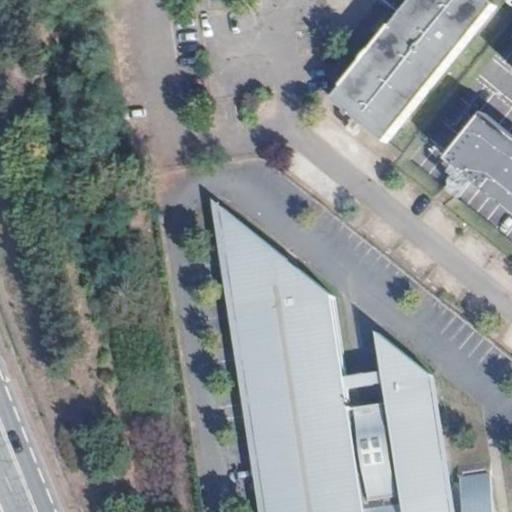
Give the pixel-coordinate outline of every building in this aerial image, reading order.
[(378,133),(485,0),(392,0),(397,4),(326,92),(378,133)] [(511,124),(486,104),(449,152),(511,200),(511,124)] [(451,511),(430,376),(376,334),(381,369),(383,381),(386,401),(346,408),(343,388),(341,376),(329,297),(292,268),(283,270),(282,260),(218,211),(266,511),(451,511)] [(383,381),(381,369),(341,376),(343,388),(383,381)] [(496,511),(488,456),(455,461),(462,511),(496,511)]
